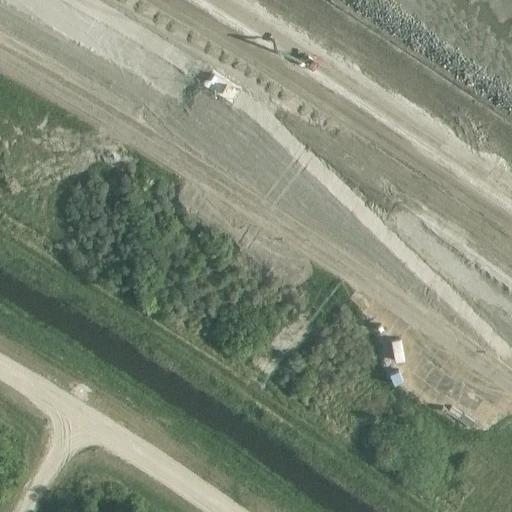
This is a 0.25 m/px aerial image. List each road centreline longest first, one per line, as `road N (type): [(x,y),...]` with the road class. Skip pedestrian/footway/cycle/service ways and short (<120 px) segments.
road 1 (track): [(511,153),(283,0)]
road 2 (track): [(221,511),(0,370)]
